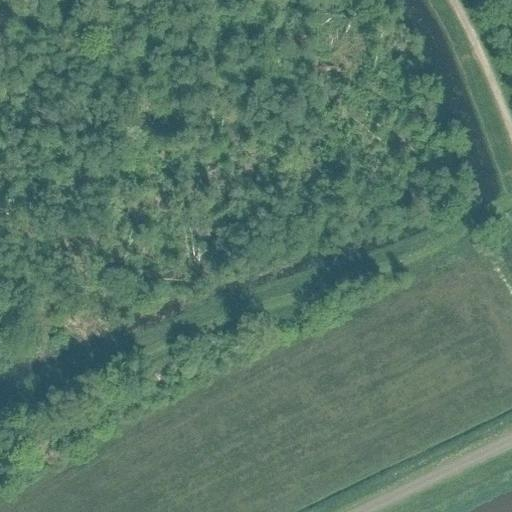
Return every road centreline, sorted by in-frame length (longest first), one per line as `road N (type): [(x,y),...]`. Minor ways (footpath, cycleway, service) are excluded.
road 1 (unclassified): [(362,511),(511,440)]
road 2 (track): [(511,129),(452,0)]
